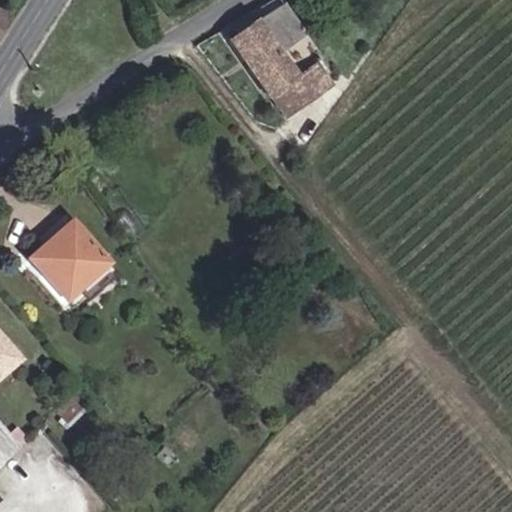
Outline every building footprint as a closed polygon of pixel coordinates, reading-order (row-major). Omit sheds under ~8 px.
[(276,4),(222,39),(259,96),(267,92),(280,112),(317,87),(306,68),(285,79),(268,52),(295,34),(276,4)] [(280,112),(267,92),(259,96),(273,117),(280,112)] [(60,298),(101,263),(69,221),(26,254),(60,298)] [(0,374),(15,361),(0,344),(0,374)] [(0,457),(15,444),(0,427),(0,457)]
